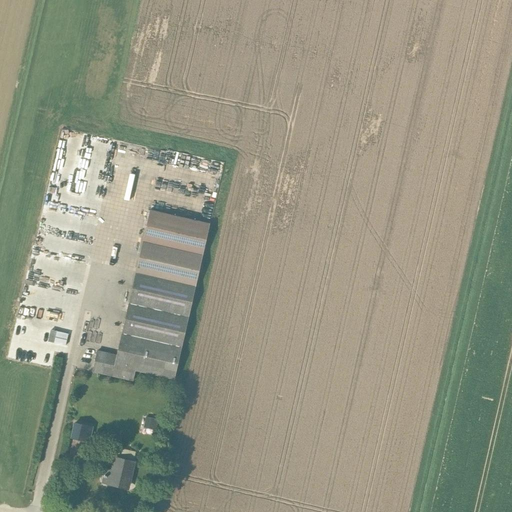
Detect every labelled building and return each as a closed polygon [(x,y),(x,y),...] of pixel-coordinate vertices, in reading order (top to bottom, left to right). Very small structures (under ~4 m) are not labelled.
[(149,210),(115,355),(97,351),(92,371),(132,380),(134,369),(173,378),(209,223),(149,210)] [(50,330),(47,341),(65,345),(68,334),(50,330)] [(146,416),(143,427),(153,430),(155,419),(146,416)] [(74,423),(71,437),(89,441),(92,427),(74,423)] [(133,462),(115,458),(112,471),(106,470),(103,482),(127,487),(133,462)]
